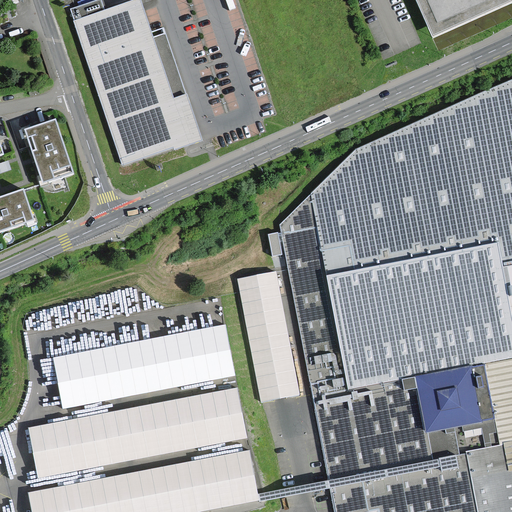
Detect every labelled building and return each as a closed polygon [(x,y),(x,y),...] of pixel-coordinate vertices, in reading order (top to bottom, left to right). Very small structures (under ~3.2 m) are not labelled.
[(511,0),(408,0),(428,42),(511,4),(511,0)] [(101,1),(68,12),(123,171),(202,143),(197,128),(163,30),(150,35),(138,1),(105,12),(101,1)] [(511,80),(352,153),(276,230),(331,511),(367,511),(378,510),(378,511),(511,511),(511,445),(429,461),(423,432),(511,414),(511,80)] [(55,108),(22,119),(40,176),(74,165),(55,108)] [(0,127),(0,154),(8,152),(0,127)] [(42,187),(24,129),(17,132),(34,189),(42,187)] [(0,164),(0,174),(12,170),(9,162),(0,164)] [(0,185),(0,222),(35,212),(24,178),(0,185)] [(264,394),(298,387),(272,265),(239,271),(264,394)] [(228,329),(54,354),(61,407),(236,382),(228,329)] [(243,443),(28,486),(33,511),(144,511),(253,490),(243,443)]
